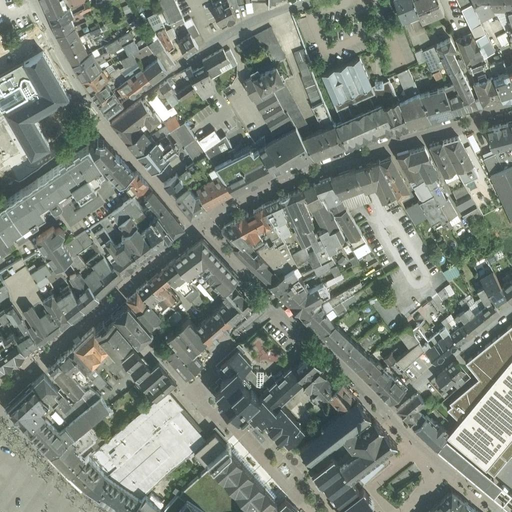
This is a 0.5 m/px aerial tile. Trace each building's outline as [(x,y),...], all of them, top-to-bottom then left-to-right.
[(41,0),(49,17),(65,10),(65,9),(60,0),(41,0)] [(182,15),(174,0),(159,0),(163,8),(169,21),(182,15)] [(224,0),(220,2),(221,4),(214,7),(214,6),(213,6),(216,18),(220,26),(227,22),(228,24),(235,20),(234,18),(235,18),(231,10),(233,10),(228,0),(224,0)] [(236,0),(228,0),(233,10),(238,7),(236,0)] [(394,0),(402,19),(408,17),(409,19),(420,15),(413,0),(394,0)] [(413,0),(420,15),(422,20),(443,11),(445,15),(439,0),(413,0)] [(489,0),(473,0),(481,16),(484,14),(485,17),(495,12),(489,0)] [(511,0),(489,0),(495,12),(496,12),(505,27),(509,24),(511,22),(511,0)] [(485,31),(471,2),(470,3),(461,7),(473,31),(475,36),(485,31)] [(90,6),(81,10),(87,21),(96,17),(90,6)] [(65,10),(49,17),(52,25),(70,16),(70,17),(73,15),(70,7),(65,9),(65,10)] [(172,44),(164,26),(157,11),(150,16),(155,26),(157,25),(159,30),(158,31),(162,40),(166,48),(172,44)] [(182,15),(169,21),(172,27),(184,21),(185,21),(182,15)] [(52,25),(56,34),(57,34),(75,26),(70,17),(70,16),(52,25)] [(185,21),(184,21),(187,28),(190,33),(193,38),(199,34),(191,18),(185,21)] [(153,40),(143,21),(138,25),(145,38),(146,40),(150,42),(153,40)] [(75,26),(57,34),(62,45),(80,36),(75,26)] [(88,27),(79,31),(81,36),(89,32),(90,31),(88,27)] [(90,31),(89,32),(91,36),(102,31),(100,27),(90,31)] [(271,27),(236,45),(241,56),(265,43),(273,58),(277,56),(279,59),(286,56),(271,27)] [(125,56),(132,52),(139,48),(136,43),(129,31),(105,45),(109,52),(110,52),(110,53),(124,45),(129,54),(125,56)] [(475,36),(473,31),(472,31),(471,31),(463,34),(462,36),(461,36),(460,35),(457,37),(456,38),(455,38),(467,66),(473,82),(493,74),(489,64),(484,54),(475,36)] [(485,31),(475,36),(484,54),(494,49),(485,31)] [(91,36),(89,32),(81,36),(80,36),(82,41),(91,36)] [(190,33),(178,41),(186,55),(198,47),(193,38),(190,33)] [(80,36),(62,45),(72,63),(88,53),(82,41),(80,36)] [(150,42),(148,44),(150,48),(152,51),(161,44),(157,37),(153,40),(150,42)] [(145,38),(136,43),(139,48),(140,48),(147,44),(148,44),(150,42),(146,40),(145,38)] [(436,44),(422,51),(421,49),(414,52),(418,63),(426,59),(432,72),(439,69),(446,65),(450,73),(458,89),(466,108),(477,105),(482,104),(479,96),(475,98),(472,92),(461,68),(463,67),(459,59),(457,60),(452,50),(455,48),(450,38),(436,44)] [(511,42),(511,41),(503,45),(507,53),(511,49),(511,42)] [(105,44),(97,49),(100,56),(101,56),(103,55),(109,52),(105,45),(105,44)] [(150,48),(148,44),(147,44),(140,48),(143,53),(150,48)] [(143,57),(152,51),(150,48),(143,53),(140,48),(139,48),(132,52),(137,60),(143,57)] [(223,48),(202,60),(204,64),(211,75),(221,69),(220,66),(229,60),(230,60),(225,51),(223,48)] [(305,48),(294,52),(298,63),(309,59),(305,48)] [(237,63),(230,49),(225,51),(230,60),(229,60),(232,66),(237,63)] [(33,57),(24,62),(31,75),(40,91),(18,103),(18,102),(17,103),(6,110),(6,109),(5,110),(5,111),(32,157),(50,146),(33,118),(68,97),(68,98),(69,97),(43,51),(33,57)] [(88,53),(72,63),(75,69),(96,57),(92,51),(88,53)] [(96,57),(75,69),(82,81),(102,69),(99,63),(106,60),(105,59),(111,55),(110,53),(110,52),(109,52),(103,55),(101,56),(100,56),(96,57)] [(132,52),(125,56),(130,64),(137,60),(132,52)] [(130,64),(125,56),(121,59),(125,66),(130,64)] [(158,58),(143,70),(144,72),(145,71),(153,82),(166,71),(158,58)] [(327,72),(321,74),(341,120),(336,122),(335,122),(346,144),(361,138),(361,137),(378,129),(379,132),(379,133),(386,130),(393,127),(382,102),(381,102),(381,100),(387,97),(384,92),(393,88),(389,79),(383,82),(383,79),(379,79),(375,79),(375,84),(371,85),(359,58),(327,72)] [(309,59),(298,63),(302,75),(312,72),(308,61),(309,61),(309,59)] [(503,59),(489,64),(493,74),(502,98),(511,95),(511,78),(511,79),(509,73),(509,72),(506,65),(503,59)] [(0,113),(5,111),(5,110),(6,109),(6,110),(17,103),(18,102),(18,103),(40,91),(31,75),(24,62),(23,60),(0,72),(0,113)] [(204,64),(193,70),(191,66),(186,69),(189,74),(193,80),(197,86),(203,94),(203,93),(202,92),(216,84),(211,75),(204,64)] [(446,65),(439,69),(442,76),(442,77),(450,73),(446,65)] [(276,66),(253,78),(260,93),(272,87),(272,88),(284,81),(283,80),(285,79),(282,73),(280,74),(276,66)] [(119,68),(110,73),(111,75),(106,80),(113,90),(118,86),(117,86),(127,79),(119,69),(120,69),(119,68)] [(141,68),(131,75),(127,79),(117,86),(118,86),(122,92),(123,93),(129,88),(130,90),(130,93),(136,94),(141,91),(138,87),(142,84),(148,85),(153,82),(145,71),(144,72),(143,70),(141,68)] [(408,96),(399,100),(398,100),(399,102),(408,123),(408,125),(431,118),(420,94),(414,80),(413,80),(408,68),(397,73),(408,96)] [(102,69),(82,81),(89,91),(106,80),(101,73),(104,71),(102,69)] [(439,69),(432,72),(436,79),(442,76),(439,69)] [(302,75),(301,76),(312,105),(313,105),(322,100),(323,99),(312,72),(302,75)] [(193,80),(189,74),(185,76),(189,83),(176,92),(181,98),(198,87),(197,86),(193,80)] [(493,74),(473,82),(479,96),(482,104),(502,98),(493,74)] [(272,87),(260,93),(253,78),(252,77),(251,77),(244,81),(248,88),(247,89),(252,98),(253,98),(256,103),(275,92),(272,88),(272,87)] [(174,89),(167,79),(159,85),(166,95),(170,92),(174,89)] [(106,80),(89,91),(97,102),(113,90),(106,80)] [(310,130),(284,81),(272,88),(275,92),(285,111),(287,110),(301,134),(310,130)] [(453,82),(444,85),(448,94),(447,94),(455,112),(466,108),(458,89),(456,90),(453,82)] [(420,94),(431,118),(440,116),(455,112),(447,94),(447,93),(447,94),(444,87),(420,94)] [(97,102),(107,117),(121,106),(123,104),(121,100),(130,93),(130,90),(129,88),(123,93),(122,92),(117,96),(113,90),(97,102)] [(393,88),(384,92),(387,97),(381,100),(381,102),(382,102),(393,127),(394,129),(395,129),(395,128),(407,123),(407,124),(408,123),(399,102),(398,100),(399,100),(393,88)] [(170,92),(166,95),(172,103),(176,101),(170,92)] [(285,111),(275,92),(256,103),(276,136),(265,142),(283,166),(295,159),(297,162),(298,162),(313,154),(304,139),(302,136),(301,134),(287,110),(285,111)] [(130,107),(111,122),(124,138),(127,142),(138,133),(134,129),(144,121),(150,128),(161,119),(152,108),(150,110),(141,98),(130,107)] [(334,123),(323,99),(322,100),(313,105),(312,105),(312,106),(313,106),(321,123),(322,123),(324,127),(329,125),(336,136),(340,146),(346,144),(335,122),(334,123)] [(174,116),(164,123),(166,125),(170,131),(174,128),(179,124),(174,116)] [(196,137),(184,120),(179,124),(174,128),(185,145),(194,138),(196,137)] [(511,132),(508,123),(485,129),(495,153),(502,168),(511,163),(511,132)] [(166,125),(158,130),(162,136),(170,131),(166,125)] [(317,130),(302,136),(304,139),(313,154),(314,156),(315,156),(315,155),(327,151),(340,146),(336,136),(329,125),(324,127),(317,130)] [(138,133),(127,142),(137,153),(153,141),(162,136),(158,130),(149,136),(143,129),(138,133)] [(162,136),(153,141),(137,153),(152,170),(178,150),(165,134),(162,136)] [(248,144),(234,151),(229,140),(226,134),(220,138),(204,149),(206,152),(216,167),(233,192),(274,170),(267,160),(258,148),(255,142),(250,146),(248,144)] [(283,166),(265,142),(265,136),(264,135),(255,142),(258,148),(267,160),(274,170),(283,166)] [(467,153),(458,136),(442,141),(457,171),(461,178),(471,172),(468,168),(470,167),(469,165),(473,163),(467,153)] [(185,145),(184,146),(194,161),(204,153),(194,138),(185,145)] [(116,153),(105,141),(96,140),(89,145),(81,150),(80,149),(79,149),(74,152),(73,153),(74,154),(66,160),(66,159),(64,159),(59,162),(59,163),(60,164),(0,204),(0,251),(12,243),(8,239),(14,235),(13,233),(22,226),(22,227),(30,221),(32,225),(39,221),(36,217),(44,212),(42,209),(51,203),(53,208),(56,208),(62,205),(62,202),(59,198),(74,188),(81,197),(97,187),(95,185),(101,181),(96,174),(103,169),(101,165),(102,165),(120,184),(127,179),(135,173),(116,153)] [(455,170),(441,141),(429,145),(434,153),(436,157),(435,158),(444,175),(455,170)] [(429,155),(424,146),(409,151),(422,174),(425,179),(429,178),(430,180),(433,179),(434,180),(437,185),(441,182),(431,160),(430,160),(428,156),(429,155)] [(422,174),(409,151),(396,155),(410,179),(422,174)] [(194,161),(185,166),(187,169),(188,169),(192,175),(193,176),(208,166),(211,170),(216,167),(206,152),(204,153),(194,161)] [(495,153),(483,158),(491,174),(502,168),(495,153)] [(405,180),(392,156),(378,161),(395,193),(397,197),(398,197),(410,191),(405,180)] [(378,161),(378,160),(371,163),(369,162),(366,163),(365,165),(360,166),(355,168),(365,188),(369,186),(376,184),(381,197),(382,198),(395,193),(378,161)] [(511,163),(502,168),(491,174),(511,220),(511,163)] [(233,192),(216,167),(211,170),(209,171),(213,177),(196,187),(199,192),(206,206),(233,192)] [(355,168),(330,177),(341,197),(365,188),(355,168)] [(187,169),(178,176),(183,181),(192,175),(188,169),(187,169)] [(455,170),(444,175),(451,189),(459,185),(464,183),(457,171),(455,170)] [(148,184),(137,171),(135,173),(127,179),(138,192),(139,192),(139,191),(148,184)] [(471,172),(461,178),(464,183),(474,177),(471,172)] [(177,174),(164,184),(170,191),(180,184),(183,181),(178,176),(177,174)] [(422,174),(410,179),(414,185),(416,184),(424,197),(419,201),(425,212),(434,227),(448,219),(439,203),(433,193),(432,193),(426,182),(425,179),(422,174)] [(341,197),(330,177),(314,183),(319,194),(324,191),(329,202),(330,202),(335,212),(336,211),(351,237),(360,232),(356,224),(347,210),(346,207),(341,197)] [(437,185),(434,180),(433,179),(430,180),(429,178),(425,179),(426,182),(427,182),(426,182),(432,193),(433,193),(439,203),(446,199),(437,185)] [(339,228),(333,217),(331,215),(327,210),(319,194),(314,183),(301,188),(305,197),(307,196),(316,215),(321,225),(325,224),(326,227),(319,231),(322,237),(329,251),(337,247),(334,242),(344,237),(339,228)] [(148,184),(139,191),(139,192),(144,197),(152,190),(148,184)] [(188,187),(176,197),(191,215),(206,206),(199,192),(195,194),(189,187),(188,187)] [(310,214),(302,198),(305,197),(301,188),(289,194),(300,218),(299,218),(304,229),(304,228),(309,239),(314,249),(320,246),(317,239),(314,233),(310,225),(313,224),(310,214)] [(371,201),(365,188),(341,197),(346,207),(347,210),(371,201)] [(157,212),(166,205),(153,190),(152,190),(144,197),(149,203),(157,212)] [(395,193),(382,198),(387,210),(401,203),(402,203),(398,197),(397,197),(395,193)] [(470,193),(455,201),(470,228),(476,224),(473,218),(482,213),(470,193)] [(289,194),(279,197),(288,216),(287,216),(291,222),(294,221),(296,225),(298,230),(297,230),(302,242),(306,240),(307,242),(308,242),(307,240),(309,239),(304,228),(304,229),(299,218),(300,218),(289,194)] [(132,197),(123,203),(123,204),(128,211),(139,203),(133,196),(132,197)] [(288,216),(279,197),(263,205),(273,223),(283,218),(287,216),(288,216)] [(446,199),(439,203),(448,219),(457,214),(448,198),(446,199)] [(117,207),(113,201),(109,203),(114,210),(117,207)] [(419,201),(405,208),(412,220),(425,212),(419,201)] [(149,218),(143,209),(139,203),(128,211),(131,213),(131,214),(133,217),(136,215),(159,245),(165,240),(154,223),(150,218),(149,218)] [(136,215),(133,217),(131,214),(131,213),(128,211),(123,204),(113,211),(113,212),(111,213),(125,232),(121,235),(121,236),(123,235),(124,237),(140,259),(159,245),(136,215)] [(157,212),(150,204),(143,209),(149,218),(150,218),(154,223),(165,240),(166,241),(173,235),(166,226),(167,225),(157,212)] [(166,205),(157,212),(167,225),(166,226),(173,235),(184,227),(166,205)] [(263,205),(253,210),(254,211),(263,228),(264,227),(268,233),(269,233),(275,243),(273,244),(274,247),(284,241),(283,238),(280,234),(276,227),(276,228),(273,223),(263,205)] [(263,228),(254,211),(248,214),(248,213),(247,214),(241,216),(240,217),(235,220),(234,220),(249,239),(249,240),(260,235),(261,237),(268,233),(264,227),(263,228)] [(108,215),(100,220),(104,225),(116,243),(124,237),(123,235),(121,236),(121,235),(108,215)] [(283,218),(273,223),(276,228),(276,227),(280,234),(283,238),(291,234),(283,218)] [(100,220),(90,227),(94,232),(104,225),(100,220)] [(249,239),(234,220),(224,226),(224,227),(225,231),(236,243),(238,241),(254,255),(258,251),(255,248),(254,247),(253,249),(246,241),(249,239)] [(124,237),(116,243),(104,225),(94,232),(124,273),(140,259),(124,237)] [(53,226),(36,237),(57,267),(61,265),(69,259),(73,255),(65,243),(60,237),(65,230),(60,226),(55,229),(53,226)] [(85,230),(65,243),(73,255),(78,252),(78,253),(87,247),(86,247),(93,242),(85,230)] [(351,237),(346,240),(347,242),(348,242),(351,248),(366,240),(360,232),(351,237)] [(260,235),(249,240),(254,245),(262,240),(261,237),(260,235)] [(329,251),(322,237),(317,239),(320,246),(314,249),(315,251),(321,263),(332,258),(329,251)] [(197,242),(186,250),(201,266),(202,266),(202,267),(213,280),(214,280),(214,281),(211,283),(217,289),(220,285),(224,290),(232,282),(233,282),(238,276),(227,266),(219,256),(202,238),(197,242)] [(254,255),(238,241),(236,243),(233,247),(236,252),(246,262),(263,278),(262,278),(265,280),(273,272),(265,264),(268,262),(261,254),(258,251),(254,255)] [(274,247),(278,253),(282,259),(291,254),(284,241),(274,247)] [(264,251),(261,254),(268,262),(278,253),(274,247),(273,244),(267,249),(264,251)] [(260,246),(260,245),(255,248),(258,251),(261,254),(264,251),(260,246)] [(305,247),(291,255),(294,261),(297,265),(308,258),(310,257),(308,254),(305,247)] [(88,259),(109,286),(119,277),(99,250),(88,259)] [(186,250),(174,259),(187,274),(189,277),(195,273),(206,286),(213,280),(202,267),(201,266),(186,250)] [(315,251),(308,254),(310,257),(308,258),(312,268),(313,268),(318,265),(321,263),(315,251)] [(109,286),(88,259),(86,261),(84,261),(78,253),(78,252),(73,255),(82,267),(79,270),(85,278),(86,278),(99,295),(109,286)] [(82,267),(73,255),(69,259),(76,271),(77,270),(78,272),(79,270),(82,267)] [(22,257),(9,265),(6,267),(11,273),(26,263),(22,257)] [(76,271),(69,259),(61,265),(65,270),(67,269),(71,274),(76,271)] [(174,259),(161,269),(170,280),(174,285),(179,281),(187,274),(174,259)] [(27,265),(26,265),(30,272),(31,272),(39,266),(35,260),(27,265)] [(294,261),(286,266),(289,270),(294,267),(297,265),(294,261)] [(39,266),(31,272),(37,282),(44,296),(53,290),(51,287),(54,285),(53,285),(46,273),(51,271),(46,262),(39,266)] [(11,273),(1,279),(4,283),(8,290),(10,298),(13,301),(24,318),(27,322),(28,324),(33,321),(24,308),(32,303),(24,291),(37,282),(31,272),(30,272),(26,265),(27,265),(26,263),(11,273)] [(442,270),(446,279),(458,274),(454,264),(442,270)] [(318,265),(313,268),(316,274),(321,271),(318,265)] [(278,277),(268,284),(275,291),(298,275),(294,267),(289,270),(278,277)] [(312,268),(307,271),(311,277),(317,274),(316,274),(313,268),(312,268)] [(170,280),(161,269),(147,280),(168,302),(176,295),(166,284),(170,280)] [(85,278),(84,280),(78,272),(77,270),(76,271),(71,274),(70,274),(70,275),(74,282),(82,294),(89,303),(99,295),(86,278),(85,278)] [(501,286),(493,271),(487,274),(501,298),(506,295),(501,286)] [(278,277),(273,272),(265,280),(268,284),(278,277)] [(501,298),(487,274),(480,278),(484,285),(494,302),(501,298)] [(298,275),(275,291),(281,296),(303,282),(303,281),(298,275)] [(78,297),(64,277),(53,285),(54,285),(51,287),(53,290),(72,318),(89,303),(82,294),(78,297)] [(320,277),(313,281),(316,287),(323,283),(320,277)] [(511,277),(501,286),(506,295),(510,302),(511,301),(511,277)] [(147,280),(137,290),(157,313),(168,302),(147,280)] [(360,280),(321,302),(327,310),(353,294),(363,288),(364,287),(360,280)] [(182,281),(182,282),(180,283),(176,287),(185,295),(191,290),(183,282),(182,281)] [(303,282),(281,296),(289,304),(309,291),(309,290),(303,281),(303,282)] [(37,282),(24,291),(32,303),(33,304),(41,300),(50,315),(54,313),(44,297),(44,296),(37,282)] [(252,305),(233,282),(232,282),(224,290),(221,293),(226,300),(219,306),(232,321),(232,322),(233,321),(234,320),(235,320),(234,319),(240,315),(241,315),(241,314),(244,312),(245,311),(244,311),(251,305),(252,306),(252,305)] [(309,291),(289,304),(300,315),(312,308),(310,304),(314,302),(329,293),(323,283),(316,287),(309,290),(309,291)] [(363,288),(353,294),(356,298),(361,306),(378,295),(370,283),(364,287),(363,288)] [(446,298),(453,289),(446,284),(439,292),(446,298)] [(494,302),(484,285),(477,290),(486,305),(480,309),(487,321),(499,311),(494,302)] [(72,318),(53,290),(44,296),(44,297),(54,313),(55,315),(54,316),(55,317),(56,316),(62,326),(72,318)] [(137,290),(127,299),(129,301),(138,311),(137,313),(149,327),(161,317),(157,313),(137,290)] [(353,294),(327,310),(327,311),(326,311),(330,317),(356,298),(353,294)] [(13,301),(10,298),(6,296),(0,300),(0,302),(5,309),(11,317),(14,322),(21,318),(22,320),(24,318),(13,301)] [(464,299),(459,302),(463,310),(464,310),(469,306),(467,303),(464,299)] [(473,299),(467,303),(469,306),(475,314),(480,309),(477,305),(473,299)] [(50,315),(41,300),(33,304),(42,318),(42,317),(52,333),(62,326),(56,316),(55,317),(54,316),(55,315),(54,313),(50,315)] [(128,302),(114,315),(132,336),(137,342),(151,329),(149,327),(137,313),(128,302)] [(321,302),(312,308),(300,315),(308,323),(326,311),(327,311),(327,310),(321,302)] [(425,302),(419,311),(433,322),(440,313),(425,302)] [(33,304),(32,303),(24,308),(33,321),(28,324),(40,342),(52,333),(42,317),(42,318),(33,304)] [(232,321),(219,306),(196,326),(207,338),(209,341),(222,330),(232,321)] [(480,309),(475,314),(469,306),(464,310),(470,318),(477,329),(487,321),(480,309)] [(5,309),(0,312),(0,316),(4,322),(6,321),(11,317),(5,309)] [(470,318),(464,310),(463,310),(459,314),(464,322),(460,326),(459,326),(462,331),(467,337),(477,329),(470,318)] [(175,313),(168,319),(171,323),(180,315),(177,311),(175,313)] [(326,311),(308,323),(320,334),(334,324),(330,317),(326,311)] [(462,331),(459,326),(460,326),(454,318),(450,314),(445,318),(448,323),(454,331),(450,334),(457,345),(467,337),(462,331)] [(111,317),(106,321),(105,320),(95,328),(110,346),(126,363),(126,364),(138,353),(127,341),(130,338),(132,336),(114,315),(111,317)] [(196,326),(188,317),(167,335),(176,346),(186,356),(192,351),(207,338),(196,326)] [(448,323),(445,318),(441,321),(444,326),(450,334),(454,331),(448,323)] [(18,332),(14,333),(6,321),(4,322),(0,324),(0,332),(4,340),(0,343),(0,361),(4,368),(26,352),(18,339),(20,338),(20,337),(19,336),(18,332)] [(28,324),(27,322),(20,326),(25,332),(19,336),(20,337),(20,338),(18,339),(26,352),(40,342),(28,324)] [(511,323),(465,362),(478,378),(449,402),(451,404),(447,408),(459,420),(447,436),(462,448),(494,475),(507,458),(499,452),(511,436),(511,323)] [(334,324),(320,334),(342,356),(355,343),(335,324),(334,324)] [(450,334),(444,326),(434,334),(440,342),(447,353),(457,345),(450,334)] [(94,327),(74,345),(92,365),(101,356),(103,358),(106,356),(103,353),(110,346),(95,328),(94,327)] [(277,362),(286,353),(260,329),(247,343),(260,355),(265,350),(277,362)] [(432,345),(424,334),(421,337),(419,334),(415,336),(418,340),(419,340),(424,347),(426,350),(432,345)] [(418,340),(401,354),(396,359),(403,366),(424,347),(419,340),(418,340)] [(447,353),(440,342),(427,352),(435,363),(447,353)] [(369,357),(355,343),(342,356),(355,368),(369,357)] [(92,365),(74,345),(68,350),(86,370),(92,365)] [(126,363),(110,346),(103,353),(106,356),(108,359),(106,361),(110,365),(109,366),(115,373),(126,363)] [(186,378),(202,363),(194,354),(192,351),(186,356),(176,346),(171,351),(166,355),(186,378)] [(238,348),(220,364),(228,373),(224,377),(220,381),(223,384),(218,388),(224,394),(219,398),(227,407),(230,405),(238,414),(247,406),(260,421),(261,420),(264,418),(287,443),(294,438),(304,428),(281,402),(303,382),(305,380),(294,369),(291,366),(277,379),(259,395),(251,387),(249,388),(247,385),(240,378),(244,375),(242,372),(249,366),(252,363),(238,348)] [(396,348),(391,352),(383,359),(389,365),(396,359),(401,354),(396,348)] [(86,370),(68,350),(59,359),(72,373),(71,374),(77,380),(81,384),(83,383),(85,385),(86,385),(87,383),(88,383),(89,384),(94,380),(86,372),(86,370)] [(132,371),(144,360),(138,353),(126,364),(132,371)] [(308,354),(297,363),(299,365),(294,369),(305,380),(303,382),(309,389),(325,374),(326,373),(319,366),(321,365),(313,357),(312,359),(308,354)] [(101,356),(92,365),(98,371),(105,365),(101,360),(103,358),(101,356)] [(376,363),(369,357),(355,368),(368,380),(383,367),(378,361),(376,363)] [(71,374),(58,359),(48,368),(66,389),(74,397),(85,388),(81,384),(77,380),(71,374)] [(132,371),(139,379),(151,369),(144,360),(132,371)] [(464,371),(455,361),(445,368),(460,385),(464,381),(459,376),(464,371)] [(151,369),(139,379),(147,390),(168,373),(159,362),(151,369)] [(98,371),(92,365),(86,370),(86,372),(94,380),(99,387),(107,381),(98,371)] [(256,374),(249,366),(242,372),(244,375),(251,382),(247,385),(249,388),(251,387),(259,395),(277,379),(271,372),(268,375),(266,372),(263,374),(256,374)] [(383,367),(368,380),(376,388),(390,375),(394,379),(395,378),(398,374),(391,367),(387,371),(383,367)] [(445,368),(435,377),(445,387),(452,382),(457,388),(460,385),(445,368)] [(63,394),(44,373),(33,383),(47,399),(48,399),(49,400),(53,405),(63,394)] [(168,373),(147,390),(142,395),(150,403),(168,389),(176,382),(168,373)] [(309,389),(320,400),(327,394),(337,386),(325,374),(309,389)] [(244,375),(240,378),(247,385),(251,382),(244,375)] [(390,375),(376,388),(390,402),(405,389),(395,378),(394,379),(390,375)] [(342,381),(337,386),(327,394),(339,408),(354,395),(342,381)] [(16,399),(36,421),(44,413),(45,412),(41,407),(42,406),(44,406),(44,404),(49,400),(48,399),(47,399),(33,383),(16,399)] [(97,392),(90,387),(81,394),(83,397),(90,405),(100,396),(97,392)] [(135,415),(92,453),(103,466),(101,468),(103,470),(102,471),(86,486),(123,511),(128,511),(141,497),(145,493),(145,492),(149,488),(165,473),(193,450),(194,449),(206,438),(180,409),(182,407),(183,406),(168,390),(168,389),(150,403),(135,415)] [(417,392),(397,409),(414,427),(427,414),(425,416),(417,408),(425,401),(417,392)] [(84,409),(90,405),(83,397),(72,405),(63,394),(53,405),(49,400),(44,404),(44,406),(42,406),(41,407),(45,412),(44,413),(50,419),(60,429),(65,424),(80,413),(84,409)] [(431,395),(426,399),(429,404),(434,399),(431,395)] [(90,405),(84,409),(80,413),(65,424),(60,429),(50,419),(44,413),(36,421),(27,428),(51,453),(87,424),(105,410),(109,406),(100,396),(90,405)] [(348,404),(340,410),(339,410),(338,410),(338,411),(330,418),(329,417),(328,418),(329,419),(321,425),(323,427),(314,434),(324,447),(333,440),(335,442),(353,428),(362,422),(363,422),(363,421),(368,416),(370,415),(357,397),(349,403),(349,402),(348,403),(348,404)] [(36,421),(16,399),(7,407),(27,428),(36,421)] [(438,424),(427,414),(414,427),(435,446),(447,433),(442,428),(444,426),(440,422),(438,424)] [(362,422),(353,428),(356,431),(345,440),(351,448),(336,460),(351,479),(360,472),(365,478),(366,477),(370,472),(370,473),(375,469),(374,468),(377,466),(378,466),(381,463),(378,459),(396,444),(374,418),(371,421),(368,416),(363,421),(363,422),(362,422)] [(87,424),(68,439),(77,449),(79,447),(80,447),(95,435),(87,424)] [(204,461),(206,460),(226,442),(215,430),(206,438),(194,449),(204,461)] [(314,434),(300,445),(310,458),(324,447),(314,434)] [(511,452),(511,436),(499,452),(507,458),(511,452)] [(502,484),(446,437),(437,448),(493,495),(502,484)] [(77,449),(68,439),(51,453),(69,471),(77,465),(73,461),(81,453),(77,449)] [(261,510),(271,501),(275,497),(231,448),(231,445),(228,442),(226,442),(206,460),(210,464),(248,503),(261,510)] [(92,453),(91,452),(77,465),(69,471),(86,486),(102,471),(103,470),(101,468),(103,466),(92,453)] [(336,460),(333,458),(318,469),(313,474),(321,485),(322,484),(331,495),(332,494),(340,505),(359,491),(351,479),(336,460)] [(179,494),(163,510),(165,511),(178,511),(188,498),(207,510),(206,511),(241,511),(248,503),(210,464),(179,494)] [(359,491),(340,505),(340,506),(342,504),(348,511),(347,511),(375,511),(373,511),(367,505),(369,503),(365,497),(368,495),(363,488),(362,488),(359,491)] [(451,490),(439,502),(450,511),(452,511),(464,500),(451,490)] [(148,496),(145,493),(141,497),(128,511),(153,511),(158,506),(162,501),(151,493),(148,496)] [(206,511),(207,510),(188,498),(178,511),(206,511)] [(296,511),(298,509),(294,506),(289,502),(285,499),(280,503),(277,507),(270,511),(296,511)] [(476,511),(477,511),(464,500),(452,511),(476,511)] [(241,511),(270,511),(277,507),(277,504),(274,501),(271,501),(261,510),(248,503),(241,511)] [(450,511),(439,502),(427,511),(450,511)]
